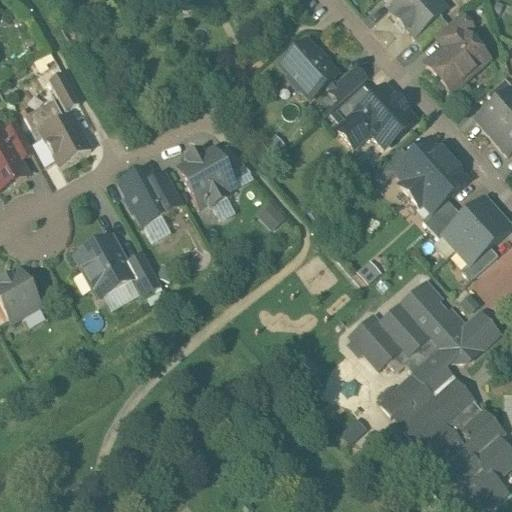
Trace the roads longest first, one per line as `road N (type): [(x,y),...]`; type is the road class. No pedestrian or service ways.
road 1 (residential): [(333,0),(511,195)]
road 2 (residential): [(0,233),(200,118)]
